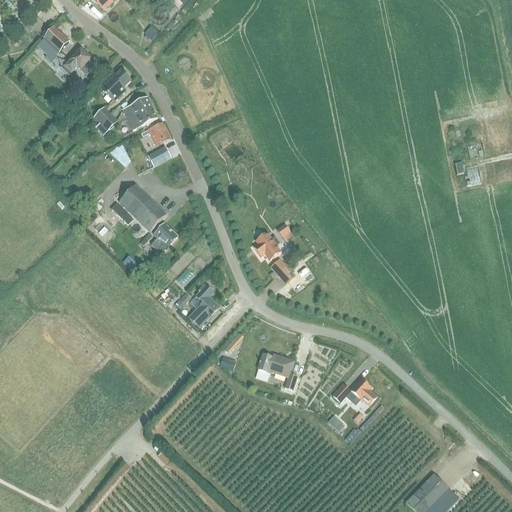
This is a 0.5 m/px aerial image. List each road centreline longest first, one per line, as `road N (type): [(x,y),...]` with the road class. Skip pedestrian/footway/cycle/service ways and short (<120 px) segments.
road 1 (tertiary): [(511,477),(377,354),(251,302),(197,175),(135,60),(62,0)]
road 2 (track): [(251,302),(65,511)]
